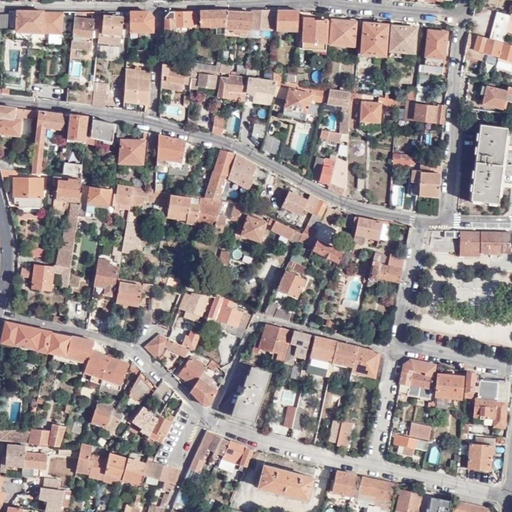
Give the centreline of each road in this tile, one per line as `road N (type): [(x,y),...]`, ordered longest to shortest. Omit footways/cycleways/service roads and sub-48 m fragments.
road 1 (residential): [(153,122),(229,144),(347,206),(421,225)]
road 2 (residential): [(206,420),(259,320),(395,350)]
road 3 (residential): [(206,420),(120,344),(0,313)]
road 4 (residential): [(448,221),(461,17)]
road 5 (residential): [(206,420),(370,468)]
road 6 (residential): [(319,1),(158,5)]
road 7 (residential): [(158,5),(0,6)]
road 8 (residential): [(0,99),(153,122)]
road 9 (residential): [(461,17),(319,1)]
road 10 (residential): [(370,468),(507,500)]
road 11 (residential): [(421,225),(395,350)]
road 12 (residential): [(370,468),(395,350)]
